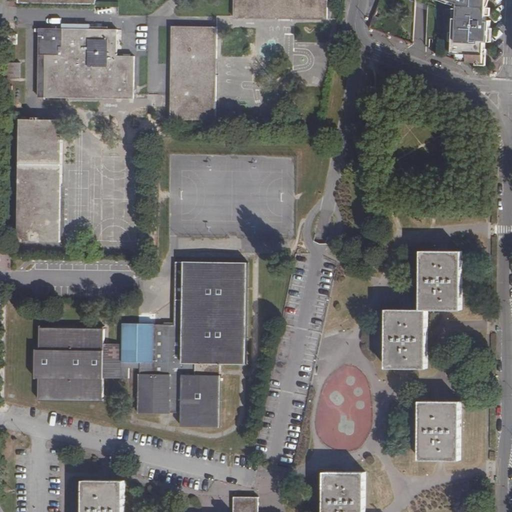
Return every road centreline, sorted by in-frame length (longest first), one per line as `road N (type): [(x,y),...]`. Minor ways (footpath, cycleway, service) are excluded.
road 1 (residential): [(508,128),(506,367)]
road 2 (residential): [(464,83),(362,45),(354,27),(359,0)]
road 3 (residential): [(506,367),(505,511)]
